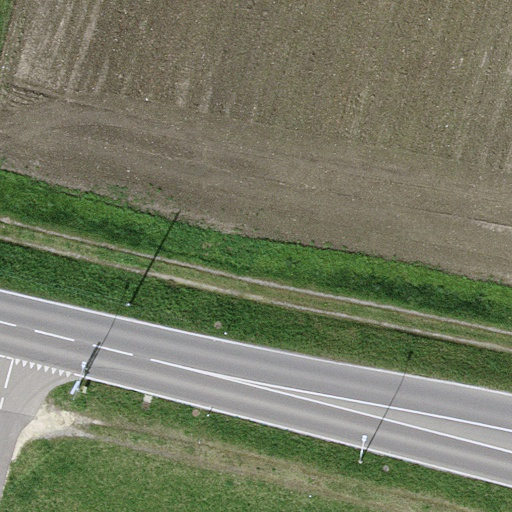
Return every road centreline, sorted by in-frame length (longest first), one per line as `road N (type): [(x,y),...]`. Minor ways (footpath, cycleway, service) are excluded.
road 1 (track): [(511,355),(282,311),(0,243)]
road 2 (primary): [(159,363),(511,469)]
road 3 (primary): [(511,414),(376,386),(159,363)]
road 4 (primary): [(19,325),(159,363)]
